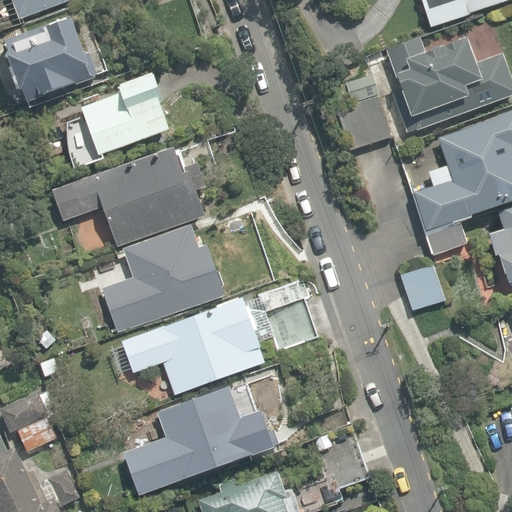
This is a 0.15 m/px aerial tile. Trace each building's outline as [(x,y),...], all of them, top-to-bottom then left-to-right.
[(11,0),(20,19),(69,0),(11,0)] [(470,12),(506,0),(420,0),(430,27),(470,14),(470,12)] [(20,88),(25,101),(96,77),(87,52),(82,53),(70,18),(2,40),(6,53),(3,54),(11,75),(10,77),(12,83),(14,84),(16,89),(20,88)] [(406,133),(511,94),(511,82),(501,53),(474,63),(464,37),(425,51),(419,37),(385,49),(399,88),(391,91),(406,133)] [(97,154),(166,129),(154,96),(158,95),(151,74),(115,87),(118,93),(79,107),(97,154)] [(336,109),(349,151),(392,137),(379,95),(336,109)] [(497,117),(436,137),(447,167),(439,170),(443,182),(411,192),(423,233),(460,220),(470,217),(469,214),(511,199),(511,146),(511,145),(511,109),(496,115),(497,117)] [(116,246),(203,215),(194,191),(205,186),(197,162),(184,166),(178,149),(173,150),(171,146),(51,189),(63,221),(101,207),(116,246)] [(511,205),(495,210),(501,228),(487,232),(493,255),(498,253),(507,281),(511,279),(511,205)] [(460,220),(423,233),(432,256),(467,243),(460,220)] [(148,322),(224,295),(222,289),(224,285),(220,271),(215,270),(205,243),(197,246),(189,223),(121,248),(138,295),(126,300),(135,322),(147,318),(148,322)] [(411,311),(445,300),(432,262),(399,273),(411,311)] [(243,302),(241,297),(120,341),(122,346),(112,350),(120,373),(131,369),(132,373),(162,362),(175,395),(264,362),(258,342),(274,336),(280,351),(320,337),(305,298),(308,297),(302,279),(257,294),(258,297),(243,302)] [(137,495),(252,453),(244,430),(257,426),(249,399),(234,404),(228,385),(195,397),(194,393),(186,396),(187,400),(156,411),(165,436),(121,451),(137,495)] [(1,404),(26,454),(58,437),(33,388),(1,404)] [(353,415),(315,425),(320,443),(357,432),(353,415)] [(0,511),(59,511),(55,503),(57,502),(59,506),(80,497),(66,469),(46,478),(49,484),(41,488),(32,470),(25,473),(12,446),(7,448),(0,433),(0,511)] [(299,511),(294,494),(285,497),(276,471),(237,485),(235,478),(218,484),(220,491),(197,499),(201,511),(299,511)]
